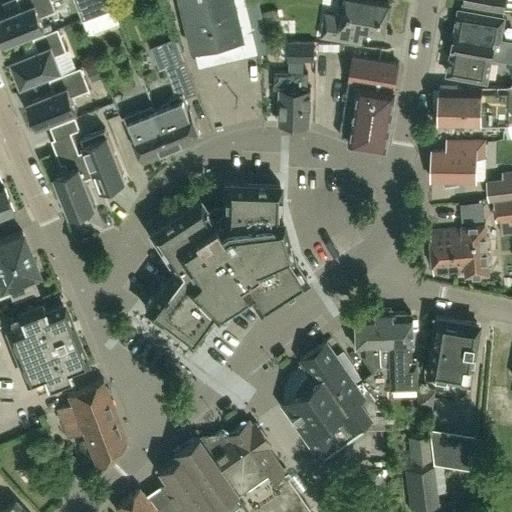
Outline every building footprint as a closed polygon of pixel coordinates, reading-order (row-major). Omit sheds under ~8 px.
[(18,0),(22,7),(0,16),(0,28),(5,42),(45,27),(41,16),(56,10),(52,0),(18,0)] [(111,0),(75,0),(83,20),(89,34),(120,22),(114,8),(111,0)] [(257,46),(271,47),(266,26),(262,10),(259,0),(181,0),(193,48),(195,48),(199,63),(223,58),(229,57),(229,58),(258,52),(257,46)] [(384,31),(389,2),(377,0),(344,0),(342,15),(326,12),(322,35),(365,42),(368,28),(384,31)] [(456,30),(500,38),(504,15),(460,7),(456,30)] [(262,10),(266,26),(277,23),(281,19),(278,9),(273,8),(262,10)] [(22,83),(61,68),(56,54),(67,50),(58,28),(33,37),(38,49),(12,59),(22,83)] [(491,58),(511,61),(511,39),(500,38),(495,37),(456,30),(452,50),(491,57),(491,58)] [(155,109),(171,149),(202,137),(191,108),(190,109),(185,97),(197,93),(191,78),(185,59),(177,36),(151,47),(159,69),(165,67),(176,95),(170,97),(173,102),(155,109)] [(287,42),(287,59),(289,59),(304,58),(314,58),(314,41),(287,42)] [(491,58),(491,57),(452,50),(448,72),(487,79),(491,58)] [(386,144),(399,63),(353,56),(340,134),(353,136),(352,138),(386,144)] [(38,125),(77,109),(73,99),(89,93),(79,67),(50,79),(54,90),(28,101),(38,125)] [(276,71),(275,87),(281,88),(280,122),(282,122),(311,123),(312,89),(307,89),(307,84),(308,72),(304,72),(288,72),(276,71)] [(511,84),(510,84),(510,85),(440,85),(440,122),(510,123),(510,120),(511,119),(511,84)] [(171,149),(155,109),(153,105),(126,116),(143,160),(171,149)] [(75,116),(51,126),(56,138),(71,131),(80,128),(75,116)] [(107,129),(84,138),(88,149),(97,173),(96,173),(102,189),(127,179),(107,129)] [(97,173),(88,149),(79,152),(71,131),(56,138),(52,139),(62,164),(66,163),(68,169),(55,174),(70,214),(95,204),(84,178),(96,173),(97,173)] [(458,182),(460,179),(477,179),(478,139),(448,139),(448,148),(433,148),(433,178),(444,178),(445,184),(458,182)] [(487,197),(493,197),(511,195),(511,169),(503,170),(503,176),(485,178),(487,197)] [(279,216),(280,183),(224,180),(223,211),(213,218),(199,197),(150,229),(175,267),(145,306),(192,342),(216,310),(216,312),(249,291),(261,309),(307,278),(290,251),(292,250),(283,215),(279,216)] [(0,217),(15,212),(5,187),(0,188),(0,217)] [(511,196),(494,199),(497,218),(511,216),(511,196)] [(491,272),(486,221),(462,223),(463,228),(431,231),(434,273),(466,271),(467,275),(491,272)] [(14,299),(38,290),(31,274),(39,271),(22,231),(0,239),(0,294),(10,290),(14,299)] [(9,318),(13,328),(10,329),(10,328),(8,329),(28,378),(29,378),(29,377),(33,376),(38,388),(71,375),(68,367),(85,360),(62,304),(45,311),(42,303),(21,311),(22,313),(9,318)] [(390,308),(374,308),(375,313),(375,322),(381,321),(381,331),(393,331),(394,345),(389,345),(389,387),(390,387),(417,386),(417,359),(410,358),(410,345),(411,345),(410,311),(395,312),(390,308)] [(390,398),(390,387),(389,387),(389,345),(394,345),(393,331),(381,331),(381,321),(375,322),(375,313),(353,313),(354,347),(359,347),(359,352),(371,369),(361,376),(376,398),(390,398)] [(467,379),(470,364),(477,322),(436,315),(426,372),(421,401),(432,402),(434,389),(434,390),(435,385),(432,384),(433,373),(467,379)] [(361,391),(325,340),(300,358),(307,369),(304,371),(300,375),(296,380),(295,385),(293,390),(293,395),(287,399),(281,403),(313,448),(315,446),(323,457),(365,427),(385,426),(385,405),(380,405),(368,387),(361,391)] [(127,441),(103,379),(68,394),(72,402),(57,408),(68,438),(84,431),(98,467),(127,441)] [(312,511),(267,446),(271,444),(256,422),(252,424),(249,419),(229,434),(228,434),(231,439),(211,453),(204,442),(199,435),(179,448),(182,453),(159,470),(166,479),(160,484),(169,497),(163,501),(155,506),(160,511),(312,511)] [(444,464),(450,431),(428,427),(428,433),(431,460),(431,462),(444,464)] [(228,434),(229,434),(225,428),(204,442),(211,453),(231,439),(228,434)] [(456,466),(462,433),(450,431),(444,464),(456,466)] [(428,433),(407,435),(410,462),(431,460),(428,433)] [(456,466),(467,468),(474,435),(462,433),(456,466)] [(437,491),(433,463),(405,467),(410,506),(438,503),(437,491)] [(160,511),(155,506),(140,487),(115,508),(118,511),(160,511)] [(495,511),(497,500),(482,498),(479,511),(495,511)] [(26,511),(16,499),(1,511),(26,511)]
